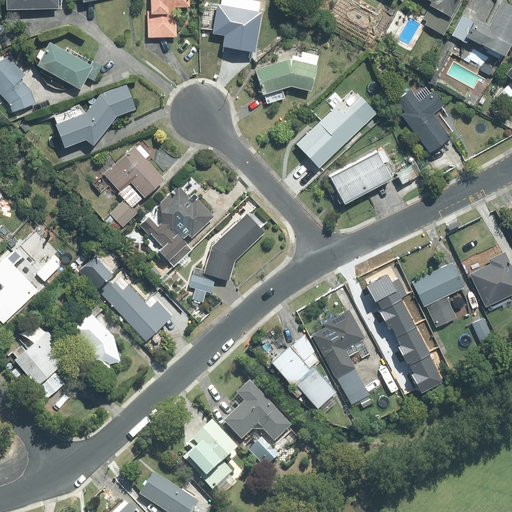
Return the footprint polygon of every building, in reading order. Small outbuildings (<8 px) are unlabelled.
[(6,0),(7,10),(59,9),(58,0),(6,0)] [(189,7),(188,0),(150,0),(151,11),(147,11),(148,38),(177,37),(176,7),(189,7)] [(225,36),(223,47),(256,52),(265,2),(255,0),(221,0),(221,5),(218,4),(213,33),(225,36)] [(379,16),(350,0),(340,0),(329,20),(366,40),(379,16)] [(429,0),(433,1),(423,19),(428,21),(426,25),(444,35),(461,3),(460,2),(461,0),(429,0)] [(475,22),(467,37),(469,38),(506,56),(511,44),(511,5),(502,1),(490,26),(476,19),(475,22)] [(469,38),(467,37),(475,22),(463,15),(452,35),(467,43),(469,38)] [(94,80),(101,66),(67,48),(66,50),(50,42),(38,65),(81,88),(87,76),(94,80)] [(290,59),(256,69),(263,95),(265,95),(268,103),(285,98),(282,89),(291,86),(311,91),(320,56),(303,52),(302,58),(293,56),(293,60),(290,59)] [(0,93),(10,104),(12,112),(36,104),(31,91),(21,80),(26,75),(10,57),(0,61),(0,93)] [(511,84),(511,83),(497,98),(511,111),(511,84)] [(127,84),(101,94),(87,114),(79,105),(54,115),(57,124),(56,124),(65,148),(87,139),(94,145),(117,116),(136,109),(127,84)] [(411,90),(397,101),(405,112),(401,114),(430,152),(451,137),(449,135),(454,131),(444,119),(449,116),(442,107),(444,105),(433,92),(430,94),(426,88),(416,96),(411,90)] [(335,92),(326,101),(334,109),(297,144),(319,168),(377,113),(358,93),(357,95),(352,90),(342,99),(335,92)] [(125,200),(132,208),(144,197),(145,198),(165,179),(146,159),(150,155),(140,144),(136,148),(134,146),(104,174),(93,184),(101,192),(108,185),(114,192),(118,189),(120,192),(119,193),(125,200)] [(393,170),(383,150),(332,176),(346,203),(392,179),(391,177),(394,176),(392,171),(393,170)] [(422,174),(416,163),(397,173),(403,184),(422,174)] [(161,223),(158,226),(149,217),(140,225),(149,235),(151,234),(164,247),(160,251),(168,260),(186,243),(182,239),(188,233),(192,237),(213,217),(196,199),(198,198),(195,194),(190,198),(178,186),(160,203),(161,223)] [(137,213),(132,208),(125,200),(110,213),(123,227),(137,213)] [(265,233),(247,214),(212,247),(205,270),(204,273),(216,277),(229,281),(235,261),(265,233)] [(191,249),(186,243),(168,260),(173,266),(191,249)] [(488,256),(467,265),(471,272),(468,273),(483,307),(511,293),(511,267),(505,252),(490,259),(488,256)] [(96,289),(112,275),(95,256),(79,271),(96,289)] [(0,319),(3,323),(37,291),(5,257),(0,262),(0,282),(4,287),(0,290),(0,319)] [(60,266),(52,258),(37,274),(45,281),(60,266)] [(424,305),(434,327),(455,318),(445,296),(462,288),(450,263),(410,281),(421,307),(424,305)] [(196,288),(193,299),(203,302),(206,292),(211,293),(216,277),(204,273),(205,270),(195,267),(189,286),(196,288)] [(146,303),(121,277),(113,285),(110,282),(102,289),(104,291),(101,294),(146,341),(172,317),(153,297),(146,303)] [(379,313),(365,320),(383,356),(402,346),(396,334),(416,324),(397,285),(372,298),(379,313)] [(325,328),(311,335),(348,406),(368,396),(347,357),(355,352),(358,359),(370,353),(347,309),(322,322),(325,328)] [(90,349),(96,372),(110,369),(108,364),(120,361),(114,336),(88,310),(70,328),(90,349)] [(482,319),(470,324),(480,344),(491,338),(482,319)] [(22,346),(13,353),(18,358),(15,360),(39,386),(54,371),(71,356),(48,331),(26,350),(22,346)] [(295,386),(316,408),(334,391),(311,367),(319,360),(311,353),(313,351),(303,333),(289,347),(287,345),(269,363),(293,387),(295,386)] [(428,333),(413,340),(426,368),(441,361),(428,333)] [(49,397),(65,383),(54,371),(39,386),(49,397)] [(247,450),(264,469),(275,459),(284,469),(299,455),(291,446),(299,438),(249,381),(231,397),(239,405),(221,421),(239,440),(250,430),(257,430),(262,436),(247,450)] [(219,460),(234,447),(210,419),(189,438),(195,445),(182,457),(210,489),(229,472),(219,460)] [(189,511),(197,499),(153,474),(139,498),(162,511),(189,511)] [(109,511),(132,511),(122,501),(109,511)]
